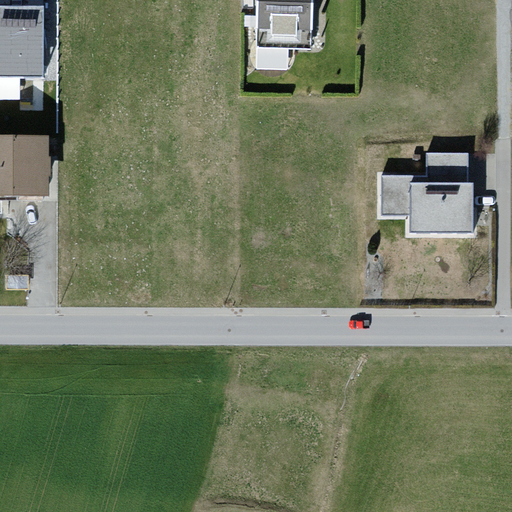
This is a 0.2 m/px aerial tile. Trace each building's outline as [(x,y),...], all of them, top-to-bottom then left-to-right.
[(311,0),(257,0),(256,49),(288,50),(310,51),(311,0)] [(44,11),(0,11),(0,84),(20,84),(44,84),(44,11)] [(288,50),(256,49),(256,71),(287,71),(288,50)] [(49,141),(0,140),(0,202),(49,203),(49,182),(51,182),(52,161),(49,161),(49,141)] [(425,157),(425,179),(382,178),(381,218),(405,219),(405,238),(469,239),(471,158),(425,157)] [(28,275),(6,275),(5,290),(28,290),(28,275)]
